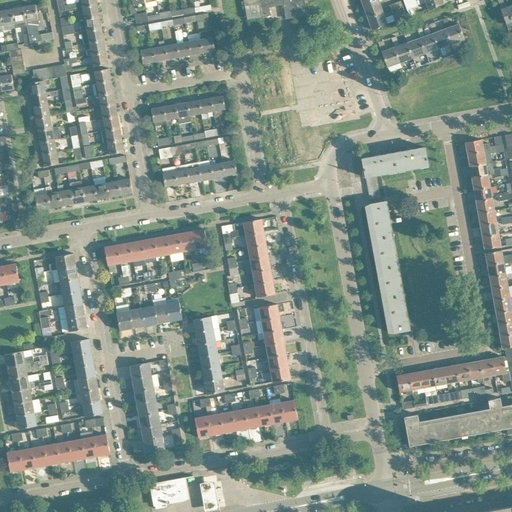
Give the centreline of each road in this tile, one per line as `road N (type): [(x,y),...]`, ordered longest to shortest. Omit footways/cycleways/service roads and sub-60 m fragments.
road 1 (residential): [(365,375),(479,356),(487,346),(456,168)]
road 2 (residential): [(326,440),(286,224),(273,203)]
road 3 (residential): [(262,197),(241,84),(231,76),(128,94)]
road 4 (residential): [(326,440),(125,476)]
road 5 (residential): [(365,375),(331,192)]
road 6 (unknown): [(335,157),(310,129),(304,65),(358,45)]
road 7 (residential): [(391,136),(341,0)]
road 8 (residential): [(107,362),(83,228)]
road 9 (residential): [(511,448),(383,467)]
road 10 (residential): [(125,476),(0,499)]
road 11 (residential): [(148,216),(128,94)]
road 12 (residential): [(390,511),(511,487)]
road 13 (residential): [(391,136),(511,117)]
